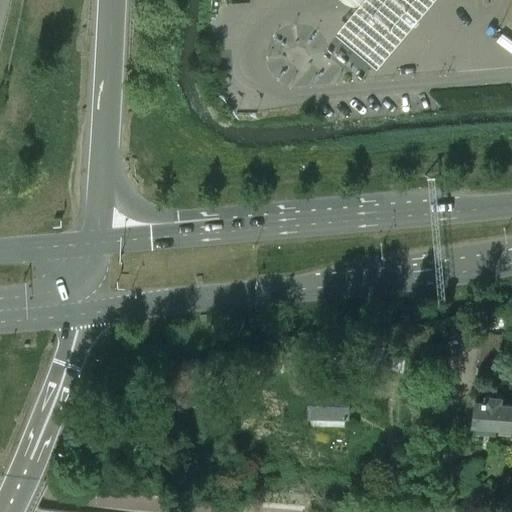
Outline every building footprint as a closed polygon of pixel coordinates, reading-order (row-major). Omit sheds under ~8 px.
[(429,0),(360,0),(330,37),(370,71),(429,0)] [(424,337),(468,330),(466,317),(422,324),(424,337)] [(500,374),(501,361),(500,360),(502,335),(482,333),(480,359),(479,358),(477,372),(500,374)] [(382,369),(402,373),(406,351),(385,347),(382,369)] [(310,367),(309,378),(329,379),(329,368),(310,367)] [(313,387),(312,412),(349,414),(350,389),(313,387)] [(475,399),(472,423),(501,426),(503,430),(511,431),(511,430),(511,403),(502,402),(502,395),(486,393),(486,398),(484,398),(484,400),(475,399)] [(412,413),(411,429),(423,430),(424,414),(412,413)]
